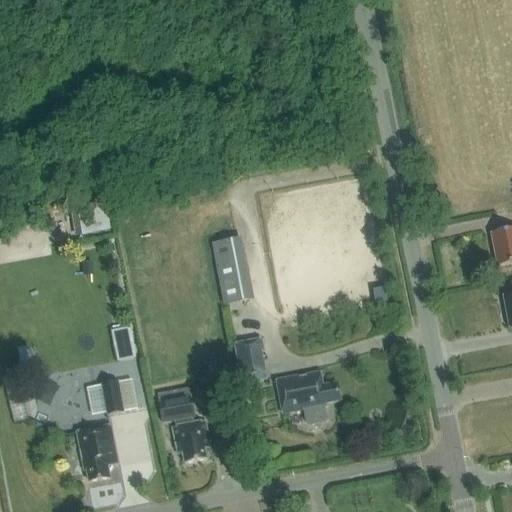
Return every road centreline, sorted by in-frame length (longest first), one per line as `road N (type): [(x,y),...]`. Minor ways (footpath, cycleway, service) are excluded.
road 1 (tertiary): [(452,455),(360,0)]
road 2 (residential): [(151,511),(452,455)]
